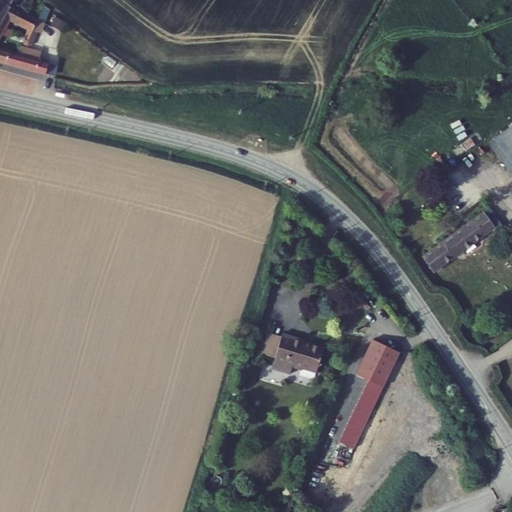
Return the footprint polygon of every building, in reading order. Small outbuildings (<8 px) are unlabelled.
[(11,39),(22,44),(20,47),(16,54),(11,53),(13,45),(2,42),(0,46),(0,61),(36,72),(43,48),(32,45),(38,33),(33,31),(37,21),(37,20),(15,8),(18,0),(7,0),(0,13),(0,37),(9,23),(27,32),(23,39),(13,34),(11,39)] [(38,18),(45,24),(53,14),(45,8),(38,18)] [(16,54),(20,47),(13,45),(11,53),(16,54)] [(511,138),(507,131),(500,135),(511,152),(511,138)] [(492,203),(429,245),(440,262),(503,219),(492,203)] [(384,387),(400,351),(371,338),(355,375),(384,387)] [(278,353),(282,342),(271,339),(268,350),(278,353)]
